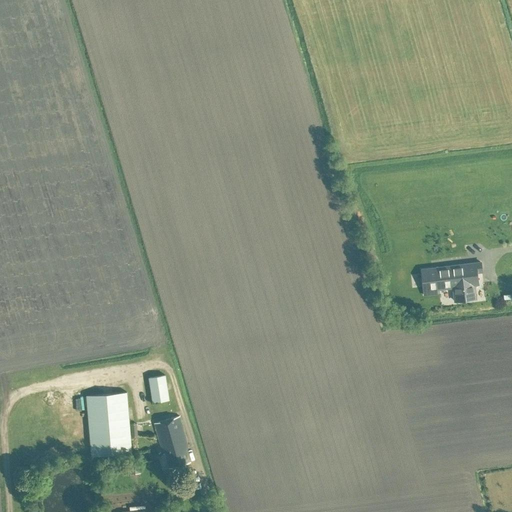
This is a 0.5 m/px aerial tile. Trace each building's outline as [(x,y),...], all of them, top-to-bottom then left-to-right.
[(439,293),(438,289),(453,287),(455,301),(476,298),(474,284),(478,283),(476,272),(482,271),(481,262),(421,269),(423,294),(439,293)] [(149,377),(152,402),(169,399),(165,374),(149,377)] [(86,395),(91,454),(132,451),(127,391),(86,395)] [(155,422),(159,437),(183,431),(179,416),(155,422)] [(166,452),(186,447),(187,446),(183,431),(159,437),(163,453),(166,452)] [(186,447),(166,452),(170,467),(190,461),(186,447)] [(129,461),(129,469),(140,469),(139,460),(129,461)]
